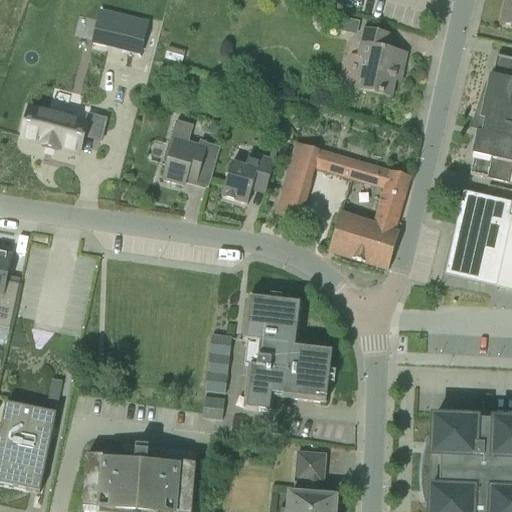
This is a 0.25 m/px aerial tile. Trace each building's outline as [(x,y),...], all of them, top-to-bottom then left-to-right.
[(511,27),(511,0),(506,0),(501,25),(511,27)] [(140,57),(148,25),(99,13),(91,45),(140,57)] [(335,32),(356,37),(359,24),(338,19),(335,32)] [(362,60),(356,92),(391,99),(397,73),(402,74),(406,56),(388,52),(391,37),(364,31),(357,59),(362,60)] [(489,77),(487,87),(480,117),(480,121),(484,122),(481,132),(481,134),(477,133),(474,146),(472,157),(474,157),(470,177),(509,185),(511,171),(511,61),(496,58),(492,77),(489,77)] [(304,111),(296,109),(294,117),(302,119),(304,111)] [(29,110),(27,117),(26,116),(22,134),(23,134),(21,141),(42,147),(41,149),(58,153),(58,151),(78,155),(84,131),(103,136),(106,121),(87,116),(85,123),(29,110)] [(212,122),(208,136),(221,139),(225,125),(212,122)] [(208,190),(214,171),(221,150),(206,145),(206,144),(199,142),(198,146),(188,143),(193,129),(175,123),(168,146),(167,145),(161,163),(167,164),(161,182),(184,189),(186,180),(195,183),(194,186),(208,190)] [(268,161),(274,163),(277,153),(271,151),(268,161)] [(367,167),(321,154),(315,172),(361,187),(367,167)] [(245,167),(232,163),(227,180),(221,199),(247,207),(253,187),(266,190),(264,196),(265,196),(271,177),(274,163),(268,161),(248,156),(245,167)] [(392,174),(377,170),(371,190),(382,194),(372,225),(340,215),(328,255),(353,262),(353,263),(356,263),(362,265),(364,266),(388,273),(399,234),(395,233),(411,180),(392,174)] [(511,205),(463,194),(444,278),(494,290),(494,291),(511,295),(511,205)] [(12,256),(0,253),(0,327),(10,329),(19,285),(7,282),(12,256)] [(273,399),(326,405),(332,352),(297,348),(302,306),(248,300),(243,343),(248,343),(245,368),(249,369),(244,411),(271,414),(273,399)] [(232,341),(212,339),(210,357),(229,359),(232,341)] [(229,359),(210,357),(207,375),(227,378),(229,359)] [(207,375),(205,394),(225,397),(227,378),(207,375)] [(205,400),(204,415),(203,421),(222,423),(224,402),(205,400)] [(0,433),(0,486),(40,495),(56,416),(6,406),(0,433)] [(425,451),(424,455),(423,458),(422,462),(421,469),(421,472),(421,479),(421,483),(421,486),(422,490),(423,497),(424,504),(425,507),(429,507),(429,511),(511,511),(511,423),(494,423),(493,424),(484,424),(477,423),(477,422),(433,421),(432,442),(428,441),(427,445),(426,448),(425,451)] [(191,511),(193,500),(197,453),(135,448),(135,451),(126,450),(126,458),(125,458),(120,459),(86,459),(81,511),(191,511)] [(304,496),(289,494),(287,511),(334,511),(336,500),(320,499),(321,485),(323,485),(325,457),(296,455),(294,485),(305,486),(304,496)]
